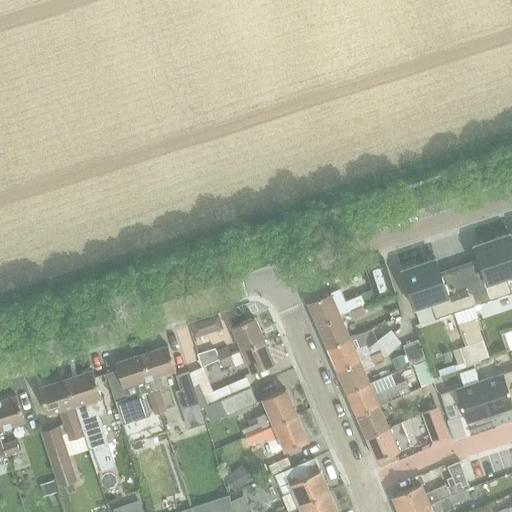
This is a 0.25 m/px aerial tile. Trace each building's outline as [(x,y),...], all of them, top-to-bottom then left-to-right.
[(478,258),(459,265),(473,306),(511,293),(507,278),(511,276),(511,239),(510,233),(473,245),(478,258)] [(384,258),(363,265),(374,299),(395,292),(384,258)] [(436,258),(401,270),(402,270),(415,309),(420,324),(435,319),(473,306),(459,265),(440,271),(436,259),(436,258)] [(307,302),(317,325),(339,315),(364,304),(360,295),(344,301),(338,289),(307,302)] [(237,307),(233,311),(239,316),(243,312),(237,307)] [(396,307),(388,310),(391,317),(399,314),(396,307)] [(339,315),(317,325),(327,348),(349,338),(339,315)] [(475,316),(457,322),(465,346),(460,348),(466,365),(489,357),(475,316)] [(231,328),(240,350),(263,340),(253,318),(231,328)] [(205,320),(190,325),(195,338),(209,333),(205,320)] [(349,338),(327,348),(336,370),(359,360),(370,356),(381,351),(384,358),(400,343),(393,332),(389,332),(376,341),(371,329),(349,338)] [(251,373),(255,371),(273,364),(263,340),(240,350),(241,351),(232,355),(232,353),(220,358),(224,368),(235,363),(236,367),(246,363),(251,373)] [(413,362),(425,357),(419,340),(404,346),(410,364),(413,363),(413,362)] [(150,402),(161,399),(158,389),(162,388),(159,376),(175,370),(167,346),(141,355),(152,390),(147,391),(150,402)] [(220,358),(232,353),(229,348),(218,353),(220,358)] [(381,351),(370,356),(373,363),(384,358),(381,351)] [(152,390),(141,355),(114,364),(116,371),(105,374),(112,393),(122,426),(149,417),(141,395),(147,393),(154,415),(165,412),(161,399),(150,402),(147,391),(152,390)] [(402,355),(393,359),(396,368),(406,364),(402,355)] [(435,382),(426,357),(425,357),(413,362),(413,363),(423,387),(435,382)] [(359,360),(336,370),(346,392),(369,383),(359,360)] [(511,370),(479,381),(492,419),(508,414),(506,410),(511,408),(511,400),(511,399),(511,370)] [(91,371),(65,380),(84,437),(88,450),(95,471),(114,464),(98,415),(105,413),(100,397),(98,390),(94,378),(91,371)] [(176,376),(181,390),(176,391),(181,409),(199,404),(193,387),(195,387),(190,372),(176,376)] [(369,383),(346,392),(356,415),(378,406),(391,400),(401,396),(406,394),(410,392),(406,382),(396,387),(390,374),(369,383)] [(201,408),(202,408),(218,401),(249,388),(245,379),(205,396),(200,384),(195,387),(193,387),(199,404),(200,404),(201,408)] [(65,380),(38,388),(44,407),(47,415),(60,411),(64,425),(42,432),(58,481),(60,487),(78,482),(63,435),(67,434),(70,442),(84,437),(65,380)] [(479,381),(440,394),(449,420),(464,416),(467,423),(474,420),(476,424),(492,419),(479,381)] [(256,403),(249,388),(218,401),(225,417),(256,403)] [(240,430),(244,438),(246,437),(295,416),(284,390),(261,400),(267,413),(255,418),(257,423),(240,430)] [(15,396),(0,400),(0,430),(24,422),(15,396)] [(401,396),(391,400),(394,408),(404,404),(401,396)] [(378,406),(356,415),(366,437),(388,428),(378,406)] [(433,441),(447,436),(438,409),(424,414),(433,441)] [(283,451),(285,451),(306,441),(295,416),(246,437),(250,445),(267,438),(269,443),(278,439),(283,451)] [(388,428),(366,437),(376,460),(394,452),(398,450),(410,445),(401,423),(388,428)] [(273,475),(282,471),(292,467),(288,458),(269,466),(273,475)] [(283,497),(288,510),(328,492),(313,458),(292,467),(282,471),(292,493),(283,497)] [(391,497),(397,511),(409,511),(469,487),(461,462),(448,467),(456,484),(447,488),(446,485),(427,494),(422,484),(422,483),(415,486),(391,497)] [(421,476),(413,480),(415,486),(422,483),(422,484),(424,483),(421,476)] [(409,511),(446,511),(455,508),(456,511),(458,511),(471,507),(464,490),(470,488),(469,487),(409,511)] [(289,511),(336,511),(328,492),(288,510),(289,511)] [(54,495),(39,497),(41,508),(55,506),(54,495)] [(233,511),(229,495),(215,500),(219,511),(233,511)] [(251,511),(244,495),(231,501),(235,511),(251,511)]
